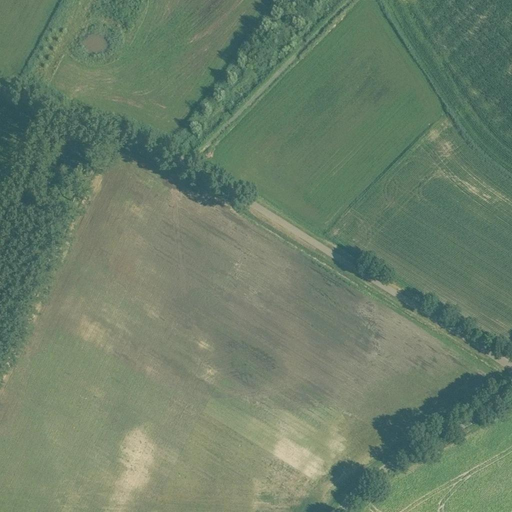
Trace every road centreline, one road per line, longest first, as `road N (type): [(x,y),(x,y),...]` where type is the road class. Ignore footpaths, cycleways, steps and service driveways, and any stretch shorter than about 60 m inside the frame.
road 1 (unclassified): [(511,368),(188,164),(0,86)]
road 2 (unclassified): [(341,511),(379,472),(511,390)]
